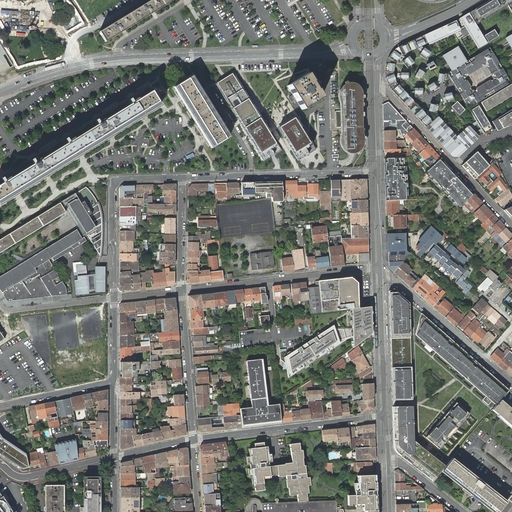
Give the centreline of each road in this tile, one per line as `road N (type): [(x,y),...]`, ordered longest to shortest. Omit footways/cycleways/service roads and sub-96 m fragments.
road 1 (residential): [(0,94),(103,62),(313,53),(352,44)]
road 2 (residential): [(380,268),(181,290)]
road 3 (residential): [(182,176),(378,170)]
road 4 (residential): [(192,438),(385,416)]
road 5 (residential): [(114,298),(112,178),(182,176)]
road 6 (residential): [(181,290),(192,438)]
road 7 (residential): [(385,416),(380,268)]
road 8 (residential): [(483,359),(380,268)]
road 9 (residential): [(0,463),(28,477),(114,456)]
